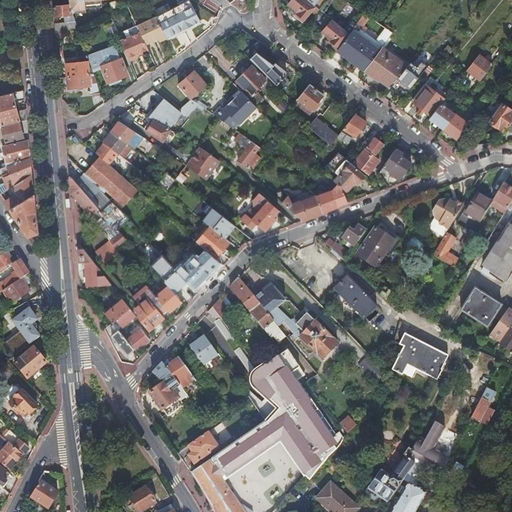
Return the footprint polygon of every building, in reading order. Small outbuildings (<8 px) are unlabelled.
[(68,0),(69,4),(70,4),(73,14),(75,11),(81,11),(85,10),(85,9),(85,6),(84,2),(84,0),(68,0)] [(85,6),(85,9),(101,7),(101,4),(101,0),(100,0),(84,0),(84,2),(85,6)] [(315,7),(306,0),(291,0),(287,5),(295,11),(297,13),(296,14),(304,21),(315,7)] [(335,23),(350,35),(354,27),(357,22),(363,13),(349,3),(335,23)] [(69,4),(52,6),(53,17),(74,15),(73,14),(70,4),(69,4)] [(192,6),(159,22),(168,39),(200,22),(192,6)] [(297,13),(295,11),(292,15),(302,23),(304,21),(296,14),(297,13)] [(337,51),(364,71),(381,48),(384,45),(386,42),(386,41),(392,33),(386,28),(374,20),(363,13),(357,22),(380,37),(377,42),(354,27),(350,35),(339,48),(339,49),(337,51)] [(159,22),(157,18),(137,27),(141,33),(146,46),(159,40),(161,43),(168,39),(159,22)] [(330,42),(339,49),(339,48),(350,35),(335,23),(331,20),(321,32),(329,38),(331,40),(330,42)] [(67,30),(67,22),(54,24),(55,32),(67,30)] [(124,32),(127,39),(141,33),(137,27),(124,32)] [(146,46),(141,33),(127,39),(121,42),(130,62),(143,56),(141,54),(148,51),(146,46)] [(326,42),(337,51),(339,49),(330,42),(331,40),(329,38),(326,42)] [(388,51),(408,66),(409,64),(386,46),(384,45),(381,48),(387,53),(388,51)] [(115,46),(88,56),(88,59),(109,51),(114,62),(120,60),(115,46)] [(364,71),(364,72),(377,82),(379,80),(389,89),(408,66),(388,51),(387,53),(381,48),(364,71)] [(248,54),(254,60),(259,56),(253,50),(248,54)] [(109,51),(88,59),(92,70),(101,67),(108,84),(128,76),(122,59),(120,60),(114,62),(109,51)] [(493,65),(479,55),(467,71),(480,81),(486,74),(493,65)] [(67,77),(89,75),(87,63),(65,65),(67,77)] [(252,66),(246,72),(243,75),(236,82),(238,83),(251,96),(254,93),(267,80),(252,66)] [(191,100),(207,86),(194,71),(178,85),(191,100)] [(100,94),(94,74),(89,75),(67,77),(68,89),(89,87),(90,95),(100,94)] [(238,83),(235,86),(241,92),(248,99),(251,96),(238,83)] [(310,85),(298,100),(303,104),(313,112),(313,113),(320,104),(318,102),(324,95),(310,85)] [(444,101),(444,100),(426,86),(413,103),(431,117),(441,105),(444,101)] [(0,124),(1,127),(25,120),(24,109),(16,111),(13,100),(18,101),(23,100),(22,90),(0,96),(0,124)] [(239,125),(257,108),(255,106),(248,99),(241,92),(229,104),(223,110),(221,107),(213,115),(234,130),(239,125)] [(252,98),(251,96),(248,99),(255,106),(263,98),(257,92),(255,95),(252,98)] [(511,107),(510,110),(494,98),(481,116),(490,122),(489,123),(503,133),(506,129),(511,120),(511,107)] [(165,100),(163,99),(149,118),(153,120),(168,129),(180,113),(187,119),(197,104),(191,100),(179,110),(179,111),(165,100)] [(454,115),(457,111),(444,101),(441,105),(454,115)] [(313,112),(303,104),(300,107),(310,116),(313,112)] [(431,117),(429,119),(443,130),(454,115),(441,105),(431,117)] [(463,121),(454,115),(443,130),(448,134),(457,140),(473,119),(468,115),(463,121)] [(365,124),(354,116),(339,136),(343,140),(346,136),(348,138),(351,135),(355,138),(365,124)] [(317,119),(309,127),(312,130),(319,121),(317,119)] [(0,146),(1,146),(27,140),(25,120),(1,127),(0,127),(0,146)] [(168,129),(153,120),(145,131),(162,142),(170,130),(168,129)] [(319,121),(312,130),(327,143),(331,146),(338,137),(319,121)] [(134,132),(119,122),(111,132),(126,144),(129,139),(134,132)] [(126,144),(111,132),(103,143),(104,144),(112,150),(117,154),(124,159),(130,151),(125,146),(126,144)] [(363,144),(360,147),(365,150),(374,157),(383,145),(374,138),(367,147),(363,144)] [(6,166),(29,157),(27,140),(1,146),(3,153),(0,153),(0,157),(2,157),(2,159),(4,159),(6,166)] [(260,148),(252,143),(238,161),(245,167),(260,148)] [(104,144),(95,154),(99,157),(108,165),(117,154),(112,150),(104,144)] [(219,162),(200,148),(186,167),(204,181),(219,162)] [(374,157),(365,150),(354,163),(369,174),(366,177),(372,182),(379,174),(377,169),(374,167),(379,161),(374,157)] [(396,150),(384,168),(389,172),(389,174),(399,181),(411,165),(400,157),(402,154),(396,150)] [(334,182),(338,185),(342,189),(343,190),(346,192),(355,182),(357,184),(365,176),(351,163),(350,163),(349,162),(339,153),(328,166),(336,173),(337,173),(340,176),(334,182)] [(10,188),(31,174),(29,157),(6,166),(0,168),(0,176),(8,171),(10,175),(3,178),(4,182),(7,190),(10,188)] [(103,190),(101,191),(120,210),(123,206),(137,191),(108,165),(99,157),(85,173),(103,190)] [(85,173),(84,174),(101,191),(103,190),(85,173)] [(14,196),(5,202),(27,236),(37,233),(33,195),(31,174),(10,188),(14,196)] [(101,191),(84,174),(76,183),(91,201),(101,191)] [(76,183),(69,176),(71,196),(84,211),(86,210),(89,213),(87,215),(109,242),(115,249),(126,240),(118,231),(91,201),(76,183)] [(161,188),(166,192),(175,180),(170,176),(161,188)] [(511,203),(511,201),(511,189),(504,184),(503,186),(496,198),(494,201),(500,205),(497,209),(505,214),(511,203)] [(338,186),(333,191),(316,198),(323,214),(348,204),(342,189),(338,186)] [(120,210),(101,191),(91,201),(118,231),(129,220),(129,219),(127,217),(120,210)] [(268,202),(259,194),(252,200),(253,206),(245,215),(252,220),(257,224),(264,231),(275,219),(273,217),(278,211),(268,202)] [(477,194),(470,206),(465,213),(481,223),(485,215),(493,203),(477,194)] [(287,196),(282,203),(301,220),(302,222),(323,214),(316,198),(316,197),(300,203),(300,201),(299,202),(298,199),(293,201),(294,203),(291,204),(287,196)] [(439,225),(448,231),(463,206),(456,202),(455,203),(449,199),(446,200),(438,202),(432,212),(434,219),(440,223),(439,225)] [(511,215),(511,203),(505,214),(495,229),(501,232),(511,215)] [(235,227),(207,205),(202,211),(207,215),(202,221),(211,227),(226,239),(231,232),(235,227)] [(120,210),(127,217),(131,213),(123,206),(120,210)] [(252,230),(257,224),(252,220),(245,215),(245,214),(240,220),(252,230)] [(401,240),(378,225),(357,256),(376,268),(385,255),(389,258),(401,240)] [(511,269),(511,226),(511,225),(483,268),(505,281),(511,269)] [(211,227),(196,244),(206,253),(216,261),(222,255),(220,253),(231,242),(226,239),(211,227)] [(355,247),(366,232),(359,227),(353,234),(349,231),(343,239),(348,242),(355,247)] [(463,247),(466,248),(474,235),(468,231),(461,243),(465,245),(463,247)] [(438,259),(454,268),(459,260),(447,253),(455,239),(447,234),(444,239),(435,253),(433,256),(438,259)] [(115,249),(109,242),(94,254),(104,265),(119,253),(115,249)] [(346,245),(353,251),(355,247),(348,242),(346,245)] [(340,258),(345,262),(351,254),(335,243),(330,249),(340,258)] [(77,250),(78,264),(92,263),(81,250),(77,250)] [(196,258),(188,251),(173,267),(194,290),(211,273),(198,261),(195,259),(196,258)] [(2,256),(0,257),(0,268),(13,261),(7,253),(2,256)] [(198,261),(211,273),(219,264),(216,261),(206,253),(198,261)] [(436,267),(450,275),(454,268),(438,259),(435,264),(436,267)] [(21,279),(28,274),(20,261),(12,267),(15,272),(11,274),(12,277),(8,280),(4,283),(7,288),(21,279)] [(78,264),(78,270),(84,269),(87,287),(110,286),(103,277),(96,277),(95,275),(101,274),(92,263),(78,264)] [(385,288),(381,295),(385,297),(393,304),(402,290),(403,290),(405,286),(407,287),(411,281),(399,273),(395,280),(396,280),(389,291),(385,288)] [(424,273),(411,294),(420,300),(428,285),(431,278),(424,273)] [(377,308),(346,276),(333,289),(356,313),(355,314),(357,316),(358,315),(363,320),(377,308)] [(7,288),(2,291),(7,300),(11,297),(13,300),(15,301),(29,291),(21,279),(7,288)] [(255,300),(239,280),(230,289),(241,302),(244,305),(263,330),(271,339),(274,338),(278,344),(286,337),(278,328),(273,322),(255,300)] [(255,300),(273,322),(278,328),(284,324),(294,335),(298,340),(301,339),(324,360),(339,344),(316,322),(307,315),(304,317),(289,303),(286,303),(272,286),(258,297),(249,285),(246,288),(255,300)] [(136,317),(148,332),(164,319),(162,317),(168,313),(161,304),(155,297),(146,286),(132,298),(139,306),(134,309),(139,315),(136,317)] [(168,313),(168,314),(182,302),(168,286),(167,286),(155,297),(161,304),(168,313)] [(501,306),(475,289),(461,311),(487,328),(501,306)] [(103,312),(112,323),(112,324),(116,320),(129,309),(122,300),(111,309),(109,308),(103,312)] [(220,300),(212,308),(222,322),(230,315),(230,314),(234,311),(226,300),(222,303),(220,300)] [(15,357),(39,338),(35,332),(37,330),(37,326),(34,322),(36,320),(29,311),(32,309),(27,302),(12,311),(18,318),(13,322),(20,332),(4,344),(14,356),(15,357)] [(453,319),(458,306),(448,302),(442,315),(453,319)] [(135,316),(129,309),(116,320),(122,327),(135,316)] [(500,343),(511,325),(511,312),(509,310),(491,337),(500,343)] [(511,325),(500,343),(511,327),(511,326),(511,325)] [(511,326),(511,327),(500,343),(499,345),(511,354),(511,326)] [(149,341),(140,329),(127,339),(136,351),(149,341)] [(126,355),(133,350),(118,331),(111,336),(126,355)] [(418,372),(437,381),(442,371),(441,370),(447,358),(404,336),(400,346),(404,348),(400,356),(399,356),(398,358),(399,359),(393,372),(404,377),(405,374),(415,379),(418,372)] [(218,356),(205,337),(190,347),(203,366),(218,356)] [(46,363),(33,348),(14,364),(27,379),(46,363)] [(265,423),(277,440),(302,476),(305,475),(309,480),(327,458),(337,448),(340,443),(342,438),(339,432),(336,436),(296,380),(304,374),(287,349),(257,369),(253,372),(250,377),(250,382),(253,387),(278,408),(265,423)] [(385,371),(370,356),(359,366),(375,383),(383,375),(384,375),(385,371)] [(170,364),(166,359),(162,363),(178,385),(180,387),(182,390),(194,380),(178,359),(170,364)] [(173,392),(180,387),(178,385),(162,363),(152,374),(159,383),(155,386),(156,389),(149,394),(161,412),(164,410),(176,401),(179,399),(173,392)] [(462,376),(456,373),(453,380),(460,383),(462,376)] [(196,383),(194,380),(182,390),(182,391),(183,392),(196,383)] [(8,391),(9,394),(4,399),(25,419),(37,407),(17,387),(13,386),(8,391)] [(486,390),(481,399),(472,418),(487,426),(494,413),(487,409),(490,404),(496,395),(486,390)] [(339,425),(347,435),(357,427),(349,417),(339,425)] [(277,440),(265,423),(190,474),(206,498),(212,511),(246,511),(220,479),(277,440)] [(428,461),(444,471),(446,467),(447,465),(431,456),(434,452),(432,451),(442,432),(432,427),(420,450),(413,447),(411,451),(413,453),(428,461)] [(0,463),(9,471),(29,448),(9,430),(3,437),(0,434),(0,463)] [(218,448),(207,433),(188,446),(193,453),(188,456),(194,464),(218,448)] [(342,443),(337,451),(343,456),(348,450),(342,443)] [(343,456),(337,451),(331,460),(336,465),(343,456)] [(394,475),(393,476),(385,470),(384,472),(373,488),(370,486),(365,493),(377,503),(381,498),(383,495),(390,499),(393,496),(410,471),(414,465),(409,461),(413,453),(411,451),(406,459),(394,475)] [(420,476),(428,461),(413,453),(409,461),(414,465),(410,471),(414,472),(420,476)] [(446,467),(444,471),(458,479),(460,475),(446,467)] [(373,488),(384,472),(382,470),(370,486),(373,488)] [(414,472),(410,471),(393,496),(399,499),(408,483),(414,472)] [(55,482),(43,475),(39,483),(40,484),(31,497),(48,508),(51,503),(57,494),(50,489),(55,482)] [(355,511),(361,506),(333,479),(318,495),(333,509),(334,508),(337,511),(355,511)] [(408,483),(399,499),(392,511),(415,511),(425,493),(420,490),(421,489),(419,489),(418,489),(408,483)] [(145,488),(129,498),(137,511),(142,511),(156,504),(145,488)] [(36,511),(41,511),(44,509),(35,502),(31,508),(36,511)]
